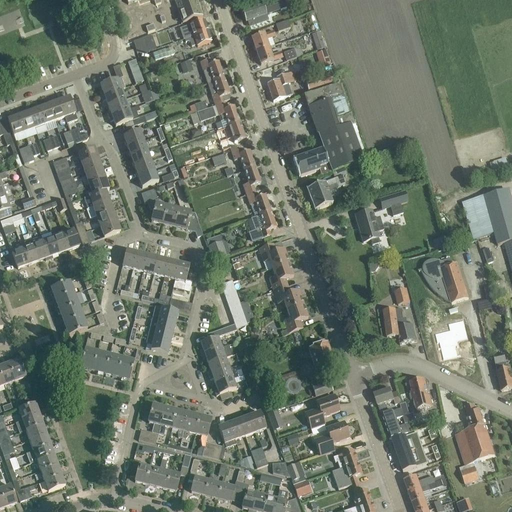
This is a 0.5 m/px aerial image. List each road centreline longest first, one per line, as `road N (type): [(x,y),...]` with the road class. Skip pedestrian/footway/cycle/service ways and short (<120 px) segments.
road 1 (residential): [(352,375),(220,0)]
road 2 (residential): [(141,234),(74,75)]
road 3 (residential): [(511,412),(406,362),(352,375)]
road 4 (residential): [(187,357),(207,265),(196,249),(141,234)]
road 5 (residential): [(400,511),(352,375)]
road 6 (residential): [(112,500),(143,384)]
